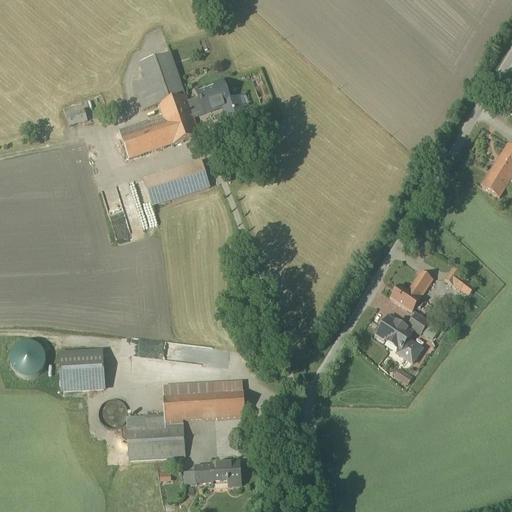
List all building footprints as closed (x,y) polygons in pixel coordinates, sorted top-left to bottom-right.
[(170,57),(140,68),(145,83),(134,86),(143,113),(159,108),(185,100),(170,57)] [(215,92),(198,98),(197,95),(196,95),(199,102),(202,113),(204,117),(213,114),(213,113),(230,107),(230,108),(231,108),(223,86),(214,89),(215,92)] [(511,97),(506,94),(496,109),(511,120),(511,97)] [(185,100),(159,108),(163,120),(173,148),(199,139),(191,117),(187,105),(185,100)] [(199,102),(187,105),(191,117),(202,113),(199,102)] [(84,112),(66,117),(69,128),(87,123),(84,112)] [(163,120),(119,135),(129,163),(173,148),(163,120)] [(511,151),(508,149),(482,191),(499,202),(511,181),(511,151)] [(203,172),(146,190),(152,209),(209,191),(203,172)] [(423,249),(418,256),(424,260),(429,253),(423,249)] [(453,272),(444,283),(453,290),(461,281),(462,279),(453,272)] [(432,284),(421,276),(412,289),(424,297),(432,284)] [(461,281),(453,290),(460,295),(467,285),(461,281)] [(412,289),(408,294),(400,289),(390,303),(411,317),(420,302),(424,297),(412,289)] [(428,327),(416,319),(408,330),(420,338),(428,327)] [(378,334),(378,337),(376,340),(399,356),(398,358),(412,367),(421,353),(407,344),(412,336),(389,321),(382,330),(380,331),(378,334)] [(428,327),(420,338),(433,347),(441,335),(428,327)] [(35,379),(41,375),(44,370),(46,365),(45,360),(44,355),(40,350),(36,347),(30,345),(25,346),(19,348),(15,351),(11,357),(10,364),(12,370),(16,376),(22,379),(29,381),(35,379)] [(102,356),(60,358),(62,394),(104,392),(102,356)] [(222,396),(215,397),(217,421),(245,420),(243,395),(222,396)] [(212,397),(163,400),(164,419),(182,418),(183,423),(217,421),(215,397),(212,397)] [(126,422),(127,416),(126,411),(123,406),(118,403),(113,402),(107,404),(102,407),(99,411),(98,417),(100,422),(103,427),(108,430),(113,431),(118,430),(123,427),(126,422)] [(146,419),(145,420),(146,430),(127,431),(129,463),(157,461),(185,460),(183,423),(182,418),(164,419),(146,419)] [(127,431),(146,430),(145,420),(127,421),(127,431)] [(240,466),(211,467),(211,470),(195,471),(197,487),(200,487),(199,474),(206,473),(207,486),(212,486),(212,491),(241,489),(240,466)] [(206,473),(199,474),(200,487),(207,486),(206,473)]
